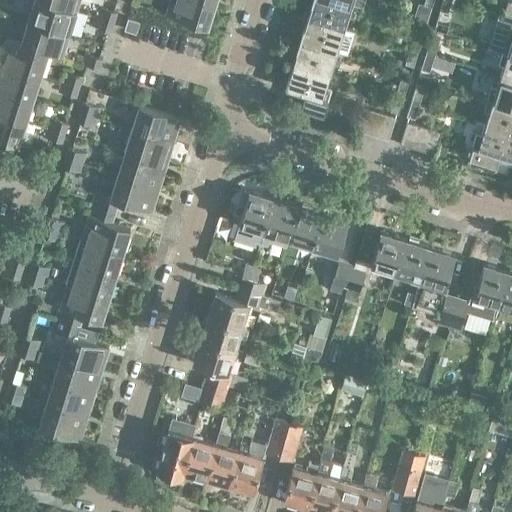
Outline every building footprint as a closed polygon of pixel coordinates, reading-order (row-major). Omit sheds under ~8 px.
[(55,0),(34,0),(29,17),(71,30),(78,7),(55,0)] [(216,2),(210,0),(171,0),(168,12),(209,25),(216,2)] [(340,0),(311,0),(307,15),(345,27),(349,15),(354,16),(357,5),(340,0)] [(442,0),(440,8),(448,10),(451,0),(442,0)] [(101,6),(98,16),(114,21),(117,11),(101,6)] [(307,15),(300,39),(346,53),(353,29),(345,27),(307,15)] [(511,15),(501,49),(511,52),(511,15)] [(114,21),(98,16),(95,25),(111,30),(114,21)] [(124,27),(136,31),(139,19),(128,16),(124,27)] [(22,41),(48,50),(63,55),(71,30),(29,17),(22,41)] [(415,30),(410,47),(418,49),(423,33),(415,30)] [(8,35),(0,59),(41,73),(48,50),(22,41),(8,35)] [(431,36),(426,52),(434,54),(439,38),(431,36)] [(300,39),(293,62),(330,73),(333,62),(339,64),(342,52),(300,39)] [(418,49),(410,47),(405,62),(413,65),(418,49)] [(503,63),(499,75),(511,78),(511,52),(501,49),(498,61),(503,63)] [(426,52),(421,68),(429,70),(434,54),(426,52)] [(89,53),(85,63),(99,67),(102,58),(89,53)] [(0,59),(0,60),(0,84),(34,96),(41,73),(0,59)] [(330,73),(293,62),(285,87),(304,93),(300,103),(324,111),(331,87),(326,85),(330,73)] [(82,76),(65,71),(62,81),(79,86),(82,76)] [(490,84),(487,97),(511,104),(511,78),(499,75),(496,86),(490,84)] [(400,78),(395,94),(404,96),(409,81),(400,78)] [(79,86),(62,81),(59,90),(76,95),(79,86)] [(416,83),(411,99),(419,101),(424,85),(416,83)] [(0,84),(0,110),(27,119),(34,96),(0,84)] [(404,96),(395,94),(389,109),(398,112),(404,96)] [(488,110),(485,122),(511,130),(511,104),(487,97),(483,109),(488,110)] [(411,99),(406,115),(415,117),(419,101),(411,99)] [(84,101),(82,109),(98,114),(101,107),(84,101)] [(140,102),(132,125),(173,138),(181,115),(140,102)] [(354,128),(366,131),(372,109),(361,105),(354,128)] [(78,121),(80,121),(95,125),(98,114),(82,109),(78,121)] [(372,109),(366,131),(377,135),(384,112),(372,109)] [(0,110),(0,136),(19,142),(27,119),(0,110)] [(384,112),(377,135),(388,138),(395,116),(384,112)] [(68,122),(51,116),(48,126),(65,132),(68,122)] [(419,123),(407,119),(400,142),(412,146),(419,123)] [(511,130),(485,122),(481,134),(475,132),(467,157),(494,166),(498,152),(511,156),(511,130)] [(430,126),(419,123),(412,146),(423,149),(430,126)] [(132,125),(125,148),(166,161),(173,138),(132,125)] [(65,132),(48,126),(45,135),(62,141),(65,132)] [(442,130),(430,126),(423,149),(434,153),(442,130)] [(70,147),(67,155),(83,161),(86,152),(70,147)] [(125,148),(118,172),(159,185),(166,161),(125,148)] [(64,166),(66,167),(80,171),(83,161),(67,155),(64,166)] [(118,172),(110,195),(120,199),(151,208),(159,185),(118,172)] [(243,204),(233,236),(254,243),(254,241),(259,242),(273,195),(249,187),(248,190),(244,188),(239,203),(243,204)] [(96,190),(93,201),(117,209),(120,199),(110,195),(96,190)] [(273,195),(259,242),(267,244),(269,240),(285,246),(288,237),(299,203),(273,195)] [(93,201),(90,212),(113,219),(117,209),(93,201)] [(299,203),(288,237),(302,242),(302,246),(311,249),(323,211),(299,203)] [(323,211),(311,249),(319,251),(320,247),(337,253),(347,219),(323,211)] [(113,219),(90,212),(82,235),(125,248),(132,225),(113,219)] [(46,215),(45,223),(63,229),(66,221),(53,217),(46,215)] [(42,235),(44,236),(59,240),(63,229),(45,223),(42,235)] [(352,262),(345,285),(347,285),(344,297),(355,300),(363,278),(367,280),(371,268),(393,275),(394,271),(405,237),(380,229),(369,262),(367,261),(366,266),(352,262)] [(82,235),(75,258),(118,272),(125,248),(82,235)] [(405,237),(394,271),(410,276),(410,280),(418,283),(429,245),(405,237)] [(415,292),(411,304),(439,313),(436,322),(448,326),(457,295),(447,291),(448,287),(444,285),(454,252),(429,245),(418,283),(415,292)] [(10,254),(7,264),(23,269),(26,259),(10,254)] [(304,271),(308,259),(300,256),(296,268),(304,271)] [(75,258),(68,281),(110,295),(118,272),(75,258)] [(328,289),(340,292),(343,284),(345,285),(352,262),(339,258),(328,289)] [(33,261),(30,269),(48,275),(50,266),(43,264),(33,261)] [(468,298),(465,310),(493,319),(494,315),(508,269),(483,261),(472,294),(470,294),(468,298)] [(252,264),(245,262),(242,273),(249,275),(252,264)] [(23,269),(7,264),(3,274),(20,278),(23,269)] [(249,275),(257,278),(260,267),(252,264),(249,275)] [(48,275),(30,269),(27,280),(33,282),(45,286),(48,275)] [(511,270),(508,269),(494,315),(511,320),(511,270)] [(242,273),(238,285),(262,292),(265,282),(257,278),(249,275),(242,273)] [(60,305),(84,313),(103,319),(110,295),(68,281),(60,305)] [(298,287),(287,284),(284,295),(294,298),(298,287)] [(215,289),(208,313),(241,324),(249,300),(276,310),(279,299),(270,296),(270,295),(262,292),(238,285),(234,295),(215,289)] [(407,290),(404,302),(411,304),(415,292),(407,290)] [(448,326),(449,327),(458,330),(465,310),(468,298),(457,295),(448,326)] [(0,301),(0,309),(9,312),(11,305),(0,301)] [(84,313),(60,305),(57,316),(81,324),(84,313)] [(0,309),(0,322),(5,324),(9,312),(0,309)] [(208,313),(201,336),(234,346),(238,335),(246,337),(249,326),(241,324),(208,313)] [(313,332),(314,332),(326,336),(331,317),(319,313),(313,332)] [(57,316),(53,327),(67,332),(60,355),(101,367),(108,344),(94,340),(97,328),(81,324),(57,316)] [(450,327),(446,339),(454,342),(458,330),(450,327)] [(251,337),(265,341),(268,332),(253,328),(251,337)] [(326,336),(314,332),(310,345),(322,349),(326,336)] [(23,334),(21,342),(39,348),(42,340),(23,334)] [(201,336),(193,359),(208,364),(204,376),(226,383),(244,388),(247,377),(230,370),(227,369),(231,356),(236,358),(239,349),(234,347),(234,346),(201,336)] [(21,342),(17,353),(36,359),(39,348),(21,342)] [(310,345),(306,344),(302,358),(310,360),(320,354),(322,349),(310,345)] [(260,355),(246,351),(243,359),(258,364),(260,355)] [(366,358),(341,351),(337,366),(362,372),(366,358)] [(60,355),(53,378),(94,391),(101,367),(60,355)] [(367,378),(345,372),(340,387),(362,394),(367,378)] [(226,383),(204,376),(197,398),(219,405),(226,383)] [(53,378),(46,401),(86,414),(94,391),(53,378)] [(10,380),(7,389),(23,394),(25,385),(10,380)] [(7,389),(4,399),(19,404),(23,394),(7,389)] [(86,414),(46,401),(38,425),(79,438),(86,414)] [(214,441),(204,476),(228,482),(238,447),(226,444),(230,432),(228,431),(232,417),(223,415),(215,441),(214,441)] [(511,430),(511,422),(491,416),(487,428),(511,435),(511,430)] [(168,428),(167,428),(156,467),(180,474),(182,469),(191,434),(194,423),(171,417),(168,428)] [(238,447),(228,482),(252,489),(261,456),(265,457),(267,452),(279,456),(289,421),(275,417),(267,442),(266,443),(251,438),(250,443),(241,441),(238,448),(238,447)] [(289,421),(279,456),(293,460),(303,424),(289,421)] [(191,434),(182,469),(204,476),(214,441),(191,434)] [(318,463),(306,505),(329,511),(339,476),(340,476),(343,464),(333,461),(329,460),(333,446),(324,444),(318,463)] [(339,476),(329,511),(332,511),(353,511),(362,483),(349,479),(353,467),(352,467),(356,453),(354,452),(355,449),(348,447),(343,464),(340,476),(339,476)] [(391,491),(401,494),(413,451),(403,448),(391,491)] [(413,497),(425,454),(413,451),(401,494),(413,497)] [(282,498),(306,505),(318,463),(309,460),(307,467),(292,463),(282,498)] [(362,483),(353,511),(379,511),(386,489),(374,486),(377,474),(366,471),(363,483),(362,483)] [(416,497),(411,511),(437,511),(441,500),(447,478),(424,471),(417,497),(416,497)] [(458,481),(448,479),(444,493),(454,496),(458,481)] [(465,507),(463,511),(476,511),(479,503),(477,502),(481,488),(473,486),(466,507),(465,507)] [(441,500),(437,511),(463,511),(465,507),(441,500)] [(489,511),(499,511),(502,504),(492,501),(489,511)]
